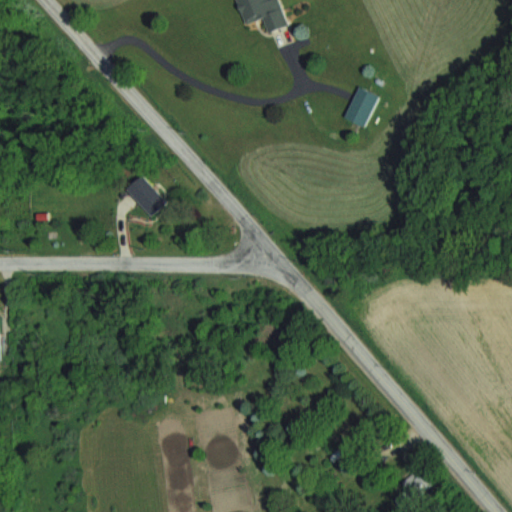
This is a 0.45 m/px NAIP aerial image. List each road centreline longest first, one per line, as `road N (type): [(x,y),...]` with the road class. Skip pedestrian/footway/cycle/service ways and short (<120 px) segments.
road 1 (tertiary): [(279,259),(49,0)]
road 2 (tertiary): [(279,259),(49,0)]
road 3 (tertiary): [(279,259),(494,511)]
road 4 (residential): [(0,262),(279,259)]
